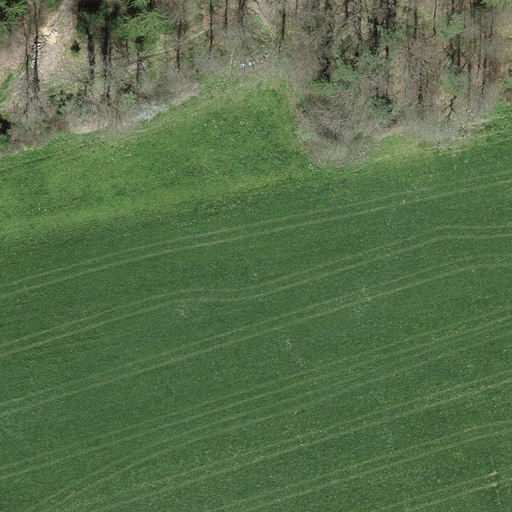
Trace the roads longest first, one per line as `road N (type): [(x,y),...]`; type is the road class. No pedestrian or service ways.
road 1 (track): [(0,99),(224,22),(260,0)]
road 2 (track): [(1,99),(71,0)]
